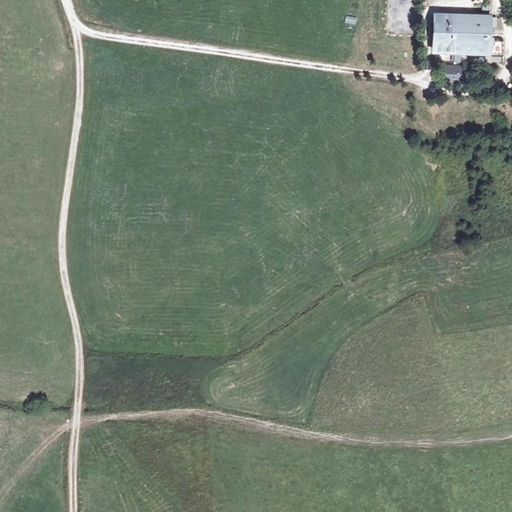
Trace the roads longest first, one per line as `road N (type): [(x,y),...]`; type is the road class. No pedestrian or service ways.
road 1 (track): [(67,0),(75,23),(98,33),(487,95),(508,71),(498,0)]
road 2 (track): [(75,23),(81,78),(64,272)]
road 3 (track): [(77,391),(79,338),(64,272)]
road 4 (track): [(77,391),(73,511)]
